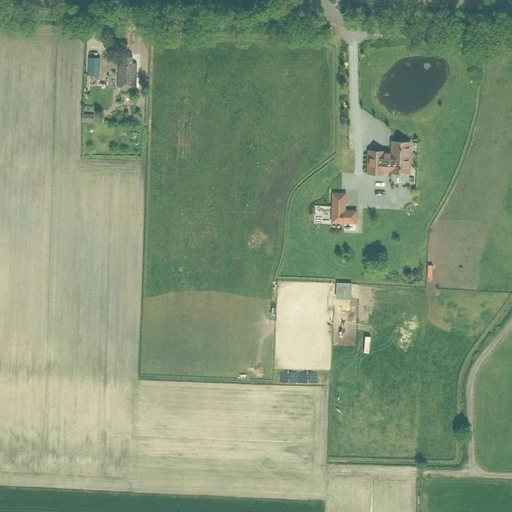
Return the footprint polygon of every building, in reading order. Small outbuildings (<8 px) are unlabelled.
[(136,87),(136,63),(132,63),(132,56),(123,56),(123,57),(119,57),(118,66),(120,66),(120,72),(118,72),(118,86),(136,87)] [(88,75),(100,76),(101,58),(88,57),(88,75)] [(94,115),(82,114),(82,122),(94,123),(94,115)] [(369,151),(368,173),(383,174),(383,171),(391,171),(391,172),(396,172),(409,173),(409,166),(410,166),(410,154),(409,154),(410,142),(392,141),(391,154),(384,153),(384,151),(369,151)] [(343,212),(343,193),(333,193),(332,222),(356,223),(356,212),(343,212)] [(365,253),(364,240),(347,241),(348,254),(365,253)]
